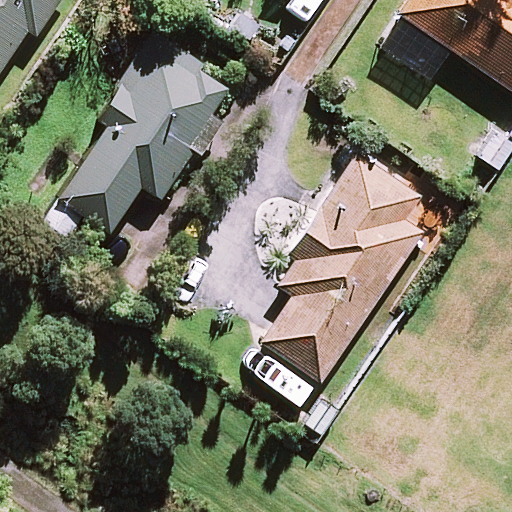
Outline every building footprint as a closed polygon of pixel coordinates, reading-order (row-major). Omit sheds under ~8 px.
[(0,0),(0,79),(31,32),(40,38),(65,0),(0,0)] [(511,0),(411,0),(401,16),(511,91),(511,0)] [(444,51),(396,20),(376,50),(424,81),(444,51)] [(62,201),(114,235),(145,189),(164,202),(197,153),(191,149),(231,90),(202,71),(206,65),(157,32),(120,86),(124,88),(101,122),(111,128),(62,201)] [(264,344),(323,383),(424,232),(408,222),(424,198),(359,155),(291,257),(298,262),(281,287),(296,297),(264,344)]
